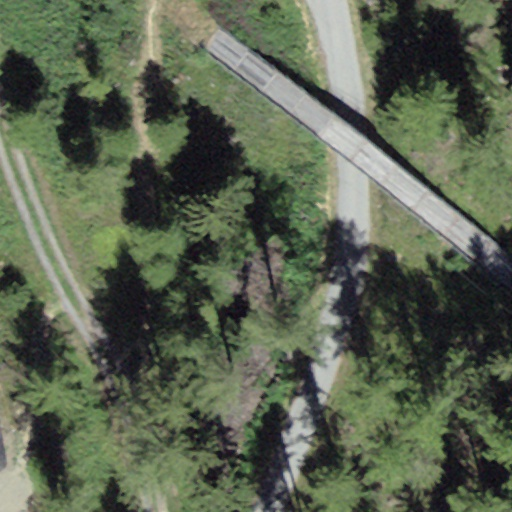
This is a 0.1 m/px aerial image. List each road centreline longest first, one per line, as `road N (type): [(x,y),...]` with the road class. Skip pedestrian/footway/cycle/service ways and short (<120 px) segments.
road 1 (unclassified): [(332,0),(356,175),(347,286),(260,511)]
road 2 (track): [(152,511),(112,368),(72,305)]
road 3 (track): [(72,305),(25,204),(0,125)]
